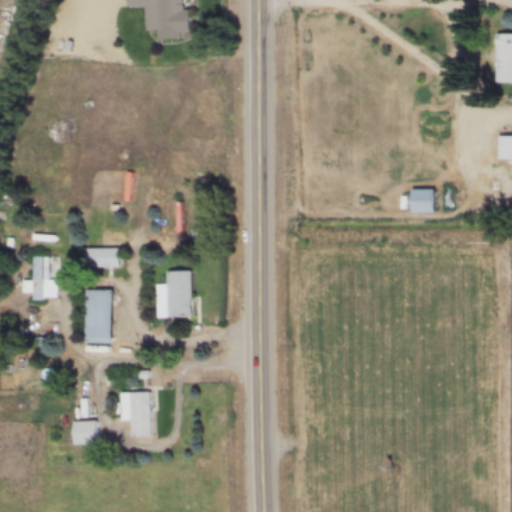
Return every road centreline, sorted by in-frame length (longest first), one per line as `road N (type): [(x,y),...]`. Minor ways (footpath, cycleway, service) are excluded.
road 1 (trunk): [(264,511),(261,0)]
road 2 (residential): [(461,0),(511,4),(505,212),(482,207),(472,179),(461,0)]
road 3 (residential): [(261,3),(389,0)]
